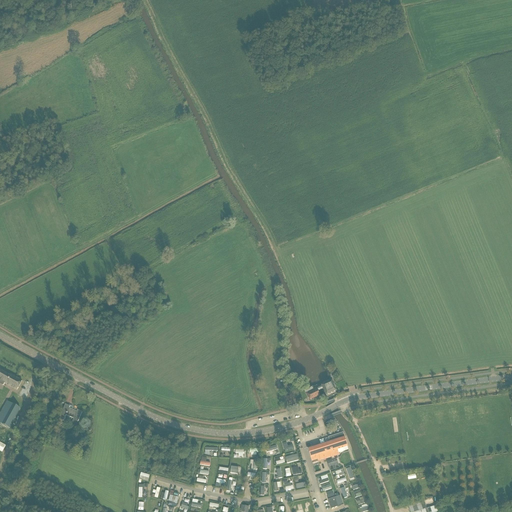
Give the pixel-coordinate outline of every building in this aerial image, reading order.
[(0,383),(3,385),(4,383),(17,390),(18,388),(22,381),(0,369),(0,383)] [(326,395),(336,391),(334,388),(335,387),(334,384),(333,385),(331,382),(329,383),(328,381),(323,384),(324,385),(322,386),(322,387),(320,388),(321,390),(323,389),(326,395)] [(306,393),(310,400),(319,396),(315,388),(306,393)] [(5,409),(0,416),(0,421),(9,427),(20,407),(13,403),(8,411),(5,409)] [(71,424),(76,426),(82,412),(78,410),(77,412),(69,408),(70,407),(65,405),(59,419),(56,418),(55,421),(61,424),(63,421),(66,415),(74,419),(71,424)] [(328,438),(329,442),(308,449),(312,463),(339,455),(337,450),(347,447),(344,437),(343,433),(328,438)] [(294,449),(293,445),(289,446),(288,442),(283,443),(286,452),(294,449)] [(218,456),(218,448),(206,447),(206,455),(218,456)] [(222,452),(226,452),(225,456),(231,456),(231,448),(222,448),(222,452)] [(298,454),(286,458),(288,464),(300,460),(298,454)] [(202,457),(201,465),(211,467),(212,463),(207,462),(207,457),(202,457)] [(338,464),(337,462),(338,462),(338,460),(337,460),(336,458),(326,461),(328,468),(338,464)] [(231,473),(240,474),(241,467),(231,466),(231,473)] [(300,474),(298,466),(291,469),(294,476),(300,474)] [(283,469),(283,473),(287,473),(287,477),(291,477),(290,469),(283,469)] [(351,484),(354,491),(361,487),(358,480),(351,484)] [(147,484),(139,484),(139,497),(147,497),(147,484)] [(345,487),(340,489),(344,499),(349,497),(345,487)] [(154,489),(152,497),(159,498),(161,489),(157,488),(157,490),(154,489)] [(162,492),(161,498),(167,500),(170,491),(166,490),(165,493),(162,492)] [(353,493),(355,498),(363,495),(361,490),(353,493)] [(333,491),(326,493),(328,499),(335,497),(333,491)] [(171,492),(169,502),(178,504),(180,494),(171,492)] [(327,500),(331,509),(338,507),(334,497),(327,500)] [(364,497),(356,499),(358,506),(366,503),(364,497)] [(159,508),(161,502),(154,499),(152,505),(159,508)] [(201,509),(203,504),(198,503),(199,500),(194,499),(192,506),(201,509)] [(422,500),(408,505),(409,511),(425,511),(425,509),(422,500)] [(163,511),(165,511),(170,511),(172,504),(165,503),(163,511)]
